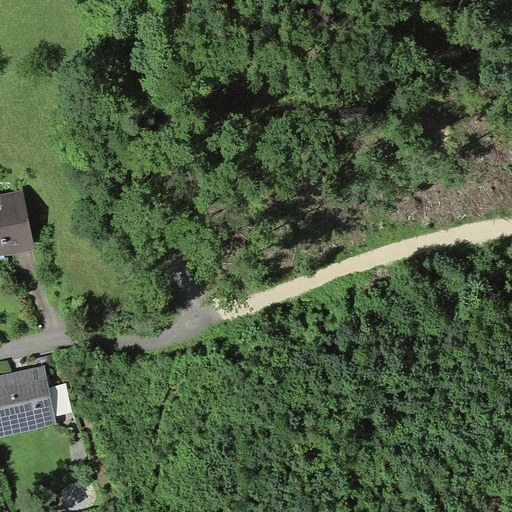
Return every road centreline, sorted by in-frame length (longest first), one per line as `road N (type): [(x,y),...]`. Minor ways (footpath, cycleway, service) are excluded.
road 1 (track): [(188,0),(190,77),(171,227),(201,320)]
road 2 (track): [(511,226),(427,243),(201,320)]
